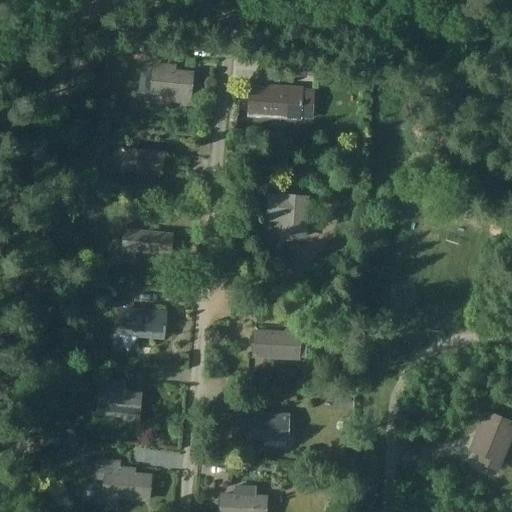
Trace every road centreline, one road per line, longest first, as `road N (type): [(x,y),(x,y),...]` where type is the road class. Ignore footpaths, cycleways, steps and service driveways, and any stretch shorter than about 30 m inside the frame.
road 1 (track): [(65,39),(20,511)]
road 2 (track): [(197,0),(511,41)]
road 3 (track): [(383,511),(385,371),(430,323),(484,310),(511,323)]
road 4 (track): [(152,0),(107,16),(0,77)]
